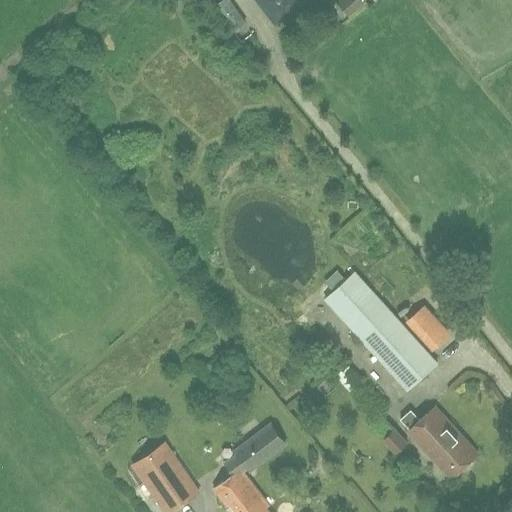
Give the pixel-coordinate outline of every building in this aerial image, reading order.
[(233,32),(246,23),(229,0),(222,0),(214,6),(233,32)] [(257,0),(273,21),(302,0),(257,0)] [(437,363),(355,271),(325,298),(407,390),(437,363)] [(432,350),(445,338),(420,310),(406,321),(432,350)] [(387,407),(345,362),(333,374),(374,419),(387,407)] [(478,453),(460,433),(436,406),(420,420),(412,410),(401,419),(410,429),(408,431),(450,478),(478,453)] [(270,511),(266,506),(269,503),(242,470),(260,456),(261,458),(282,441),(268,424),(247,440),(249,443),(224,463),(232,474),(213,489),(231,511),(270,511)] [(382,440),(395,454),(407,442),(394,429),(382,440)] [(166,511),(167,511),(197,492),(164,444),(135,465),(166,511)]
